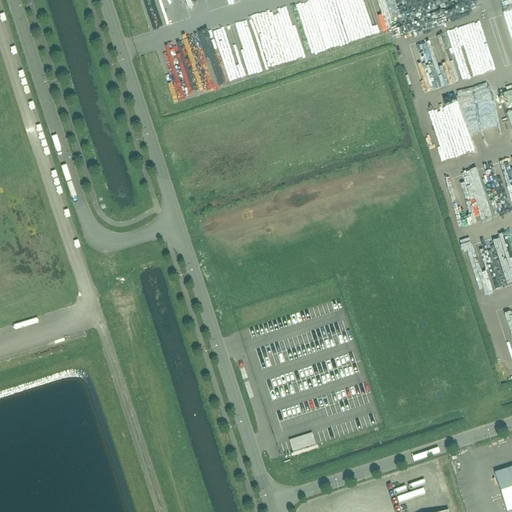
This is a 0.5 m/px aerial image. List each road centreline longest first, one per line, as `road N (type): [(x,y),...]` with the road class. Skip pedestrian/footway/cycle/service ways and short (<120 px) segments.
road 1 (unclassified): [(13,0),(94,236),(116,243),(179,230)]
road 2 (unclassified): [(179,230),(272,506)]
road 3 (unclassified): [(272,506),(511,423)]
road 4 (unclassified): [(179,230),(104,0)]
